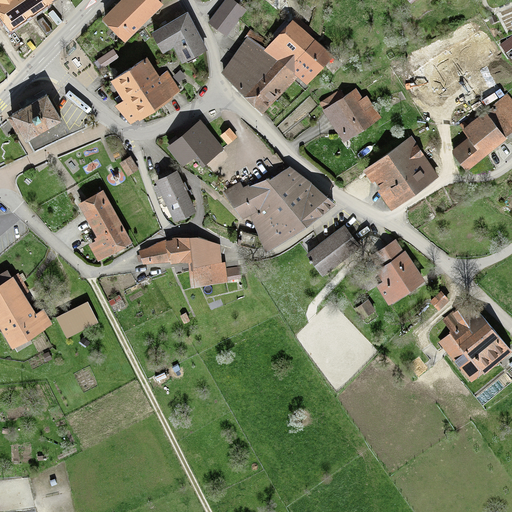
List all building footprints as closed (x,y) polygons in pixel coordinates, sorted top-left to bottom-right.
[(11,26),(47,1),(46,0),(0,0),(0,11),(1,12),(0,13),(0,15),(0,16),(2,17),(4,17),(10,26),(11,26)] [(161,2),(162,0),(123,0),(105,18),(125,38),(161,2)] [(246,10),(240,5),(234,0),(225,0),(223,2),(209,22),(225,34),(246,10)] [(205,49),(187,14),(154,33),(163,49),(174,43),(183,60),(205,49)] [(294,70),(297,72),(306,82),(331,56),(291,21),(270,43),(265,48),(294,70)] [(309,84),(306,82),(297,72),(294,70),(265,48),(270,43),(253,31),(223,71),(232,81),(261,110),(292,77),(305,90),(310,85),(309,84)] [(77,49),(74,46),(67,53),(70,56),(77,49)] [(99,59),(103,66),(117,56),(113,50),(99,59)] [(118,105),(132,120),(179,90),(166,71),(158,77),(145,58),(114,78),(127,98),(118,105)] [(329,97),(321,103),(344,138),(380,115),(366,95),(361,99),(354,90),(344,95),(340,90),(329,97)] [(26,138),(61,118),(46,94),(12,114),(26,138)] [(511,101),(507,95),(464,129),(470,138),(453,152),(467,168),(505,137),(505,136),(511,130),(511,101)] [(201,122),(171,146),(184,163),(195,154),(202,163),(221,147),(201,122)] [(221,134),(229,143),(236,137),(228,128),(221,134)] [(427,180),(428,180),(436,175),(410,137),(365,169),(392,207),(402,201),(401,199),(427,180)] [(276,168),(284,162),(276,152),(268,158),(276,168)] [(129,173),(137,169),(129,156),(121,161),(129,173)] [(269,180),(268,178),(251,186),(272,209),(256,222),(267,247),(275,245),(307,223),(333,203),(322,192),(288,167),(283,171),(269,180)] [(193,209),(185,192),(188,191),(184,181),(181,183),(176,172),(158,181),(176,217),(193,209)] [(243,189),(240,183),(227,190),(229,197),(243,216),(252,211),(256,222),(272,209),(251,186),(243,189)] [(99,256),(129,239),(102,191),(81,203),(99,235),(96,236),(98,239),(91,243),(99,256)] [(359,244),(345,226),(308,254),(322,272),(359,244)] [(255,247),(258,234),(240,229),(237,242),(255,247)] [(167,243),(170,259),(218,253),(219,244),(198,236),(174,237),(175,241),(167,243)] [(154,260),(170,259),(167,243),(166,240),(159,242),(140,252),(141,254),(137,256),(139,261),(143,260),(143,261),(154,260)] [(387,263),(379,250),(371,255),(380,268),(377,269),(385,281),(378,285),(388,300),(421,277),(405,251),(387,263)] [(224,280),(222,262),(210,264),(210,267),(202,268),(202,264),(190,265),(192,283),(224,280)] [(42,310),(34,314),(22,294),(28,291),(17,273),(12,277),(8,270),(0,274),(0,321),(13,344),(50,322),(42,310)] [(441,291),(431,300),(437,307),(447,298),(441,291)] [(356,307),(362,316),(373,308),(367,300),(356,307)] [(441,340),(473,378),(509,348),(470,300),(446,319),(454,329),(441,340)] [(88,301),(57,317),(67,337),(98,321),(88,301)]
